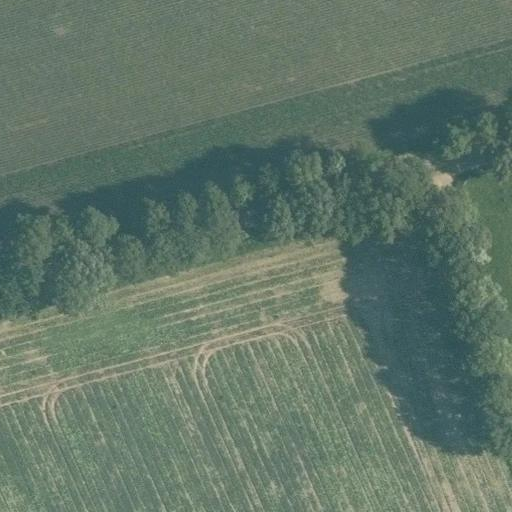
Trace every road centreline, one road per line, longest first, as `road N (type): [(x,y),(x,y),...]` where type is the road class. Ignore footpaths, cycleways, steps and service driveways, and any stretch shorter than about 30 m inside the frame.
road 1 (unclassified): [(0,290),(511,148)]
road 2 (track): [(511,410),(441,169)]
